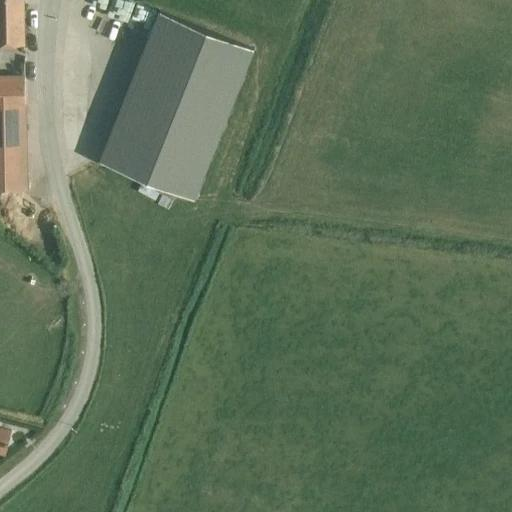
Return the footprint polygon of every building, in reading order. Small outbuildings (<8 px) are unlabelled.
[(23,0),(0,0),(0,44),(25,44),(23,0)] [(132,0),(130,13),(152,18),(156,0),(132,0)] [(160,11),(100,161),(194,198),(254,48),(160,11)] [(0,188),(27,188),(25,76),(0,76),(0,188)] [(0,451),(6,452),(11,430),(0,427),(0,451)]
